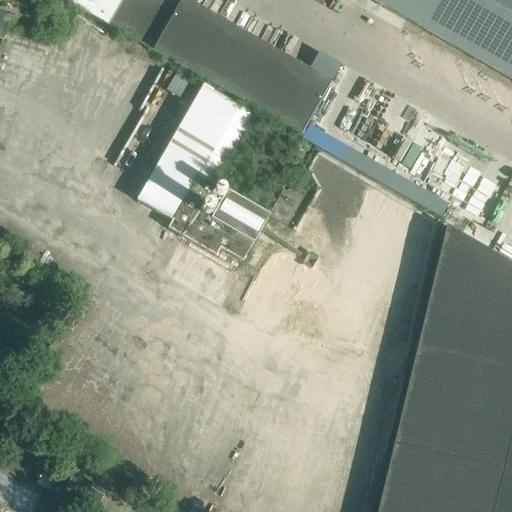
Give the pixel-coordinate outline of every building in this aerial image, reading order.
[(34,1),(31,0),(0,0),(31,10),(34,1)] [(64,0),(220,88),(219,89),(300,135),(330,83),(184,0),(180,0),(176,9),(160,0),(64,0)] [(511,0),(369,0),(511,81),(511,0)] [(0,22),(15,27),(17,20),(5,16),(5,15),(0,12),(0,22)] [(14,32),(15,27),(0,22),(0,39),(3,40),(6,30),(14,32)] [(307,148),(237,107),(202,87),(136,201),(171,222),(167,229),(215,257),(219,249),(242,263),(268,217),(286,227),(300,202),(282,192),(307,148)] [(0,177),(22,184),(32,153),(0,143),(0,177)] [(455,203),(349,148),(341,163),(447,218),(455,203)] [(511,266),(445,227),(395,434),(508,471),(511,453),(511,266)] [(324,417),(309,493),(341,500),(338,511),(373,511),(389,430),(324,417)] [(395,434),(375,511),(498,511),(508,471),(395,434)] [(93,484),(73,473),(59,502),(55,500),(49,511),(78,511),(90,489),(93,484)] [(95,511),(103,496),(90,489),(78,511),(95,511)]
